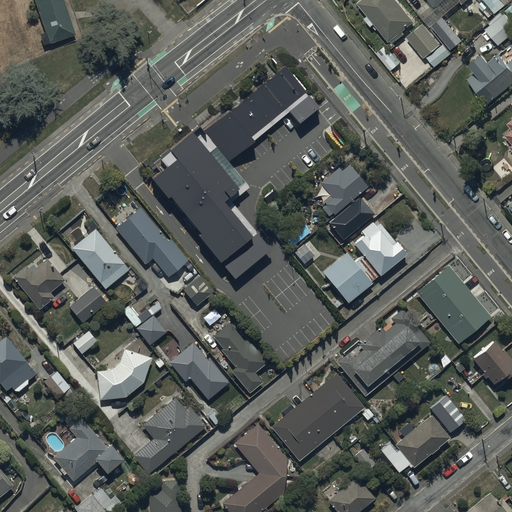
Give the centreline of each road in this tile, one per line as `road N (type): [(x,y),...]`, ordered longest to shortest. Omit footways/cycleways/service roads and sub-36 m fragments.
road 1 (residential): [(479,218),(199,453),(194,511)]
road 2 (secondary): [(0,208),(261,0)]
road 3 (unclassified): [(299,0),(479,218)]
road 4 (residential): [(511,428),(410,511)]
